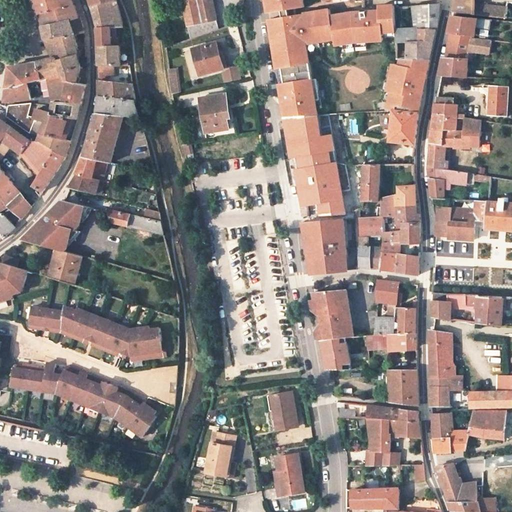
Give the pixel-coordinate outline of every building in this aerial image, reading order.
[(41,21),(42,26),(79,16),(74,4),(72,0),(32,0),(38,21),(41,21)] [(114,0),(92,6),(97,27),(110,26),(115,26),(122,26),(115,0),(114,0)] [(182,0),(188,25),(190,37),(217,27),(215,19),(210,0),(182,0)] [(281,16),(295,14),(294,8),(303,7),(301,0),(265,0),(268,13),(280,11),(281,16)] [(454,0),(453,12),(474,15),(475,5),(474,0),(454,0)] [(379,25),(395,23),(394,3),(379,5),(380,10),(376,10),(379,25)] [(440,3),(412,5),(415,28),(418,28),(436,29),(438,22),(439,12),(440,3)] [(505,8),(475,5),(474,15),(505,18),(505,8)] [(275,56),(277,68),(282,67),(310,63),(308,44),(336,40),(336,45),(380,38),(379,25),(376,10),(367,11),(367,12),(360,11),(360,10),(329,14),(328,8),(295,14),(281,16),(269,18),(272,39),(277,38),(279,56),(275,56)] [(45,38),(74,34),(83,32),(85,32),(81,16),(79,16),(42,26),(45,38)] [(450,34),(490,40),(490,30),(476,29),(478,19),(452,16),(450,26),(449,34),(450,34)] [(396,29),(395,23),(379,25),(380,38),(383,38),(383,31),(396,30),(396,29)] [(98,46),(118,45),(118,41),(117,36),(115,36),(111,36),(110,26),(97,27),(98,46)] [(418,28),(415,28),(396,29),(396,30),(396,42),(407,41),(418,40),(418,28)] [(418,40),(407,41),(409,58),(430,58),(433,44),(436,29),(418,28),(418,40)] [(81,48),(77,48),(74,34),(45,38),(52,58),(36,61),(42,78),(50,76),(62,73),(64,80),(86,84),(86,66),(81,66),(78,56),(82,55),(81,48)] [(440,77),(442,77),(468,78),(469,52),(488,54),(491,40),(490,40),(450,34),(445,58),(443,58),(442,67),(440,77)] [(200,74),(223,68),(216,42),(193,48),(200,74)] [(120,45),(118,45),(98,46),(98,64),(114,64),(120,64),(120,45)] [(389,92),(392,93),(389,109),(394,110),(419,113),(425,85),(430,58),(409,58),(402,58),(400,64),(394,63),(389,92)] [(20,86),(28,83),(34,81),(42,78),(36,61),(21,65),(9,67),(6,88),(20,86)] [(310,63),(282,67),(283,75),(284,82),(311,78),(310,63)] [(114,69),(114,64),(98,64),(99,76),(107,75),(107,69),(114,69)] [(222,74),(224,82),(241,78),(239,67),(230,69),(222,74)] [(172,94),(180,92),(177,72),(169,73),(172,94)] [(62,73),(50,76),(53,96),(54,102),(81,102),(86,84),(64,80),(62,73)] [(53,96),(50,76),(42,78),(42,84),(44,97),(53,96)] [(285,116),(315,114),(311,78),(284,82),(279,83),(281,94),(286,94),(287,101),(282,102),(285,116)] [(134,99),(131,82),(99,79),(99,95),(134,99)] [(4,101),(32,98),(31,92),(29,87),(28,83),(20,86),(6,88),(4,101)] [(506,115),(508,88),(491,87),(489,113),(506,115)] [(225,94),(200,98),(206,131),(227,128),(226,117),(229,117),(225,94)] [(96,112),(124,115),(140,117),(134,99),(99,95),(96,112)] [(459,104),(452,103),(452,97),(438,97),(437,103),(436,103),(435,107),(434,113),(459,113),(459,104)] [(53,105),(53,112),(52,114),(78,118),(81,102),(54,102),(53,105)] [(28,116),(32,103),(9,105),(7,116),(30,132),(30,131),(40,135),(41,134),(46,121),(35,118),(28,116)] [(52,114),(53,112),(38,108),(35,118),(46,121),(41,134),(70,141),(71,138),(67,135),(71,123),(77,121),(78,118),(52,114)] [(394,110),(390,141),(416,144),(416,142),(419,113),(394,110)] [(111,162),(124,115),(96,112),(84,156),(97,159),(106,161),(111,162)] [(433,119),(432,129),(444,129),(448,130),(464,130),(465,117),(465,114),(459,113),(434,113),(433,119)] [(479,146),(482,121),(482,120),(465,117),(464,130),(448,130),(444,129),(444,143),(444,145),(448,145),(456,146),(456,147),(470,148),(470,146),(479,146)] [(0,141),(1,142),(11,127),(0,118),(0,141)] [(71,123),(67,135),(71,138),(77,121),(71,123)] [(0,159),(10,145),(21,153),(30,141),(11,127),(1,142),(0,141),(0,192),(1,194),(8,205),(21,193),(1,169),(0,162),(0,159)] [(444,143),(444,129),(432,129),(431,134),(430,142),(444,143)] [(41,141),(54,149),(65,156),(70,141),(41,134),(40,135),(38,141),(41,141)] [(37,172),(39,174),(54,149),(41,141),(38,141),(30,141),(21,153),(37,172)] [(430,153),(428,168),(443,168),(444,145),(444,143),(430,142),(430,153)] [(55,173),(65,156),(54,149),(39,174),(37,177),(32,185),(42,191),(43,188),(55,173)] [(95,165),(97,159),(84,156),(78,173),(92,177),(102,179),(103,174),(98,172),(100,166),(95,165)] [(98,172),(103,174),(106,161),(97,159),(95,165),(100,166),(98,172)] [(381,164),(364,164),(363,201),(379,202),(379,198),(381,164)] [(446,199),(445,190),(444,168),(443,168),(428,168),(431,192),(432,197),(446,199)] [(467,185),(467,182),(468,172),(447,169),(444,168),(445,190),(451,190),(451,183),(467,185)] [(476,183),(476,180),(477,174),(476,174),(468,172),(467,182),(476,183)] [(69,187),(101,194),(104,180),(102,179),(92,177),(78,173),(69,187)] [(492,176),(477,174),(476,180),(491,182),(492,176)] [(42,191),(32,185),(31,187),(38,196),(42,191)] [(399,186),(399,195),(398,195),(400,206),(417,205),(416,185),(399,186)] [(21,193),(8,205),(22,218),(31,205),(21,193)] [(398,195),(383,198),(383,202),(383,205),(378,205),(377,216),(383,216),(400,215),(400,206),(398,195)] [(53,211),(83,221),(86,222),(90,218),(92,214),(94,211),(95,207),(61,199),(53,211)] [(490,229),(511,229),(511,202),(490,201),(477,200),(477,210),(438,207),(437,224),(436,235),(450,236),(450,238),(475,240),(476,220),(490,221),(490,229)] [(343,214),(343,206),(342,201),(329,203),(330,214),(343,214)] [(421,214),(419,214),(419,209),(419,205),(417,205),(400,206),(400,215),(400,223),(421,222),(421,214)] [(146,208),(144,217),(122,212),(115,210),(108,208),(107,211),(109,212),(107,221),(164,234),(159,212),(146,208)] [(82,225),(83,221),(53,211),(51,214),(50,218),(48,218),(47,219),(45,220),(45,222),(45,224),(41,223),(29,233),(33,234),(31,240),(56,247),(64,249),(68,237),(72,237),(74,230),(76,231),(78,224),(82,225)] [(16,225),(3,212),(0,213),(0,231),(3,237),(16,225)] [(400,215),(383,216),(383,229),(384,232),(400,231),(400,223),(400,215)] [(360,230),(383,229),(383,216),(377,216),(360,217),(360,230)] [(321,264),(324,263),(347,262),(344,219),(313,221),(314,229),(304,231),(307,246),(309,259),(321,259),(321,264)] [(383,247),(382,251),(399,253),(401,243),(421,243),(421,233),(421,222),(400,223),(400,231),(384,232),(384,236),(384,241),(383,242),(383,247)] [(384,236),(383,229),(360,230),(361,237),(368,237),(384,236)] [(79,232),(76,231),(74,230),(72,237),(68,237),(64,249),(70,244),(75,238),(79,232)] [(372,246),(368,246),(368,237),(361,237),(361,266),(367,267),(374,268),(381,268),(382,251),(383,247),(372,248),(372,246)] [(64,249),(56,247),(54,258),(56,259),(54,268),(52,277),(53,277),(65,281),(75,284),(83,254),(64,249)] [(381,270),(396,272),(399,254),(399,253),(382,251),(381,268),(381,270)] [(396,272),(419,275),(420,257),(399,254),(396,272)] [(0,296),(1,301),(14,296),(12,289),(24,285),(29,270),(13,264),(4,262),(0,274),(0,273),(0,296)] [(325,272),(348,271),(347,262),(324,263),(325,272)] [(379,280),(378,281),(377,302),(389,303),(397,303),(400,282),(379,280)] [(12,289),(14,296),(21,294),(24,285),(12,289)] [(318,316),(321,330),(353,327),(347,289),(318,292),(318,294),(315,294),(318,316)] [(467,304),(467,295),(447,294),(447,301),(432,300),(432,308),(433,316),(458,321),(458,304),(467,304)] [(477,307),(503,308),(504,297),(479,296),(478,295),(472,295),(467,295),(467,304),(478,305),(477,307)] [(114,350),(115,347),(120,348),(130,351),(138,354),(146,352),(145,347),(151,346),(152,351),(163,349),(160,335),(157,320),(147,322),(147,319),(126,325),(111,319),(75,305),(74,307),(62,303),(62,307),(29,303),(26,325),(39,327),(40,322),(48,323),(47,328),(57,329),(58,324),(59,325),(62,326),(61,331),(82,337),(83,334),(88,336),(93,338),(92,342),(114,350)] [(396,317),(395,321),(400,321),(400,332),(417,331),(417,321),(417,308),(397,307),(396,317)] [(503,308),(477,307),(477,322),(502,325),(503,308)] [(395,321),(396,317),(388,317),(376,317),(375,335),(394,333),(395,321)] [(355,336),(353,327),(321,330),(323,339),(344,337),(355,336)] [(417,345),(417,331),(400,332),(394,333),(375,335),(367,335),(368,342),(369,350),(417,347),(417,345)] [(454,366),(449,366),(448,332),(430,331),(431,355),(431,376),(456,375),(456,366),(454,366)] [(92,342),(93,338),(88,336),(83,334),(82,337),(81,338),(92,342)] [(166,334),(160,335),(163,349),(169,348),(166,334)] [(359,336),(355,336),(344,337),(323,339),(324,347),(327,362),(328,369),(332,369),(359,369),(359,362),(369,362),(369,350),(368,342),(360,343),(359,336)] [(114,350),(118,352),(129,356),(130,351),(120,348),(115,347),(114,350)] [(69,365),(65,375),(58,373),(59,364),(49,362),(48,371),(39,369),(40,365),(33,364),(28,363),(27,367),(17,365),(13,386),(28,389),(43,392),(56,394),(57,393),(72,399),(83,404),(84,400),(89,402),(95,405),(93,409),(101,412),(113,417),(114,414),(119,416),(118,419),(129,428),(145,439),(151,431),(147,429),(152,422),(158,413),(147,404),(133,393),(129,397),(127,396),(119,393),(121,388),(113,384),(107,382),(105,387),(97,383),(88,379),(90,374),(83,371),(69,365)] [(418,369),(390,369),(390,377),(391,384),(394,384),(395,402),(419,405),(418,380),(418,369)] [(88,379),(97,383),(99,378),(90,374),(88,379)] [(498,391),(511,390),(511,374),(507,374),(498,375),(498,391)] [(431,406),(450,407),(449,391),(463,391),(463,387),(463,375),(456,375),(431,376),(431,391),(431,406)] [(391,384),(390,377),(387,377),(388,402),(395,402),(394,384),(391,384)] [(105,387),(107,382),(99,378),(97,383),(105,387)] [(511,390),(498,391),(470,391),(470,407),(476,407),(511,406),(511,390)] [(277,429),(296,426),(290,392),(271,395),(277,429)] [(95,405),(89,402),(84,400),(83,404),(86,406),(93,409),(95,405)] [(386,418),(400,419),(401,409),(368,405),(368,417),(386,418)] [(401,409),(400,419),(421,420),(420,416),(420,411),(401,409)] [(471,429),(470,434),(484,437),(506,439),(507,411),(475,410),(471,429)] [(451,431),(451,427),(450,413),(433,414),(434,424),(435,437),(451,437),(451,431)] [(386,418),(368,417),(373,450),(384,451),(390,451),(390,433),(386,433),(386,418)] [(386,418),(386,433),(390,433),(422,435),(421,420),(400,419),(386,418)] [(470,434),(471,429),(451,431),(451,437),(452,449),(467,449),(470,434)] [(227,475),(232,446),(235,446),(236,436),(217,432),(215,442),(212,442),(206,472),(227,475)] [(452,449),(451,437),(435,437),(435,444),(436,452),(452,452),(452,449)] [(236,446),(235,446),(232,446),(227,475),(231,476),(236,446)] [(384,451),(373,450),(368,450),(367,465),(383,465),(384,451)] [(399,465),(399,452),(390,451),(384,451),(383,465),(394,465),(399,465)] [(301,492),(298,473),(301,473),(298,453),(275,457),(278,471),(274,471),(278,495),(301,492)] [(424,463),(415,464),(416,481),(425,480),(425,478),(424,463)] [(458,478),(456,469),(454,463),(437,466),(449,500),(477,500),(476,486),(458,488),(454,479),(458,478)] [(352,490),(353,507),(372,507),(386,507),(399,508),(400,488),(352,490)] [(493,511),(494,499),(481,499),(480,505),(481,511),(488,511),(493,511)] [(477,500),(449,500),(451,506),(453,511),(458,511),(481,511),(480,505),(479,500),(477,500)]
